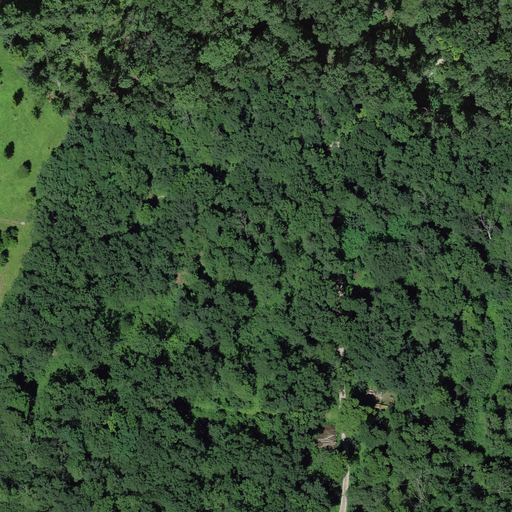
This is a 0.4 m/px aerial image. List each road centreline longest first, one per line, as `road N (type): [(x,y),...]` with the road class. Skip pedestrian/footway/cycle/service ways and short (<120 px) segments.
road 1 (track): [(511,11),(329,152),(347,450),(341,511)]
road 2 (track): [(342,414),(244,413),(55,393)]
road 3 (track): [(329,152),(181,190),(87,203)]
